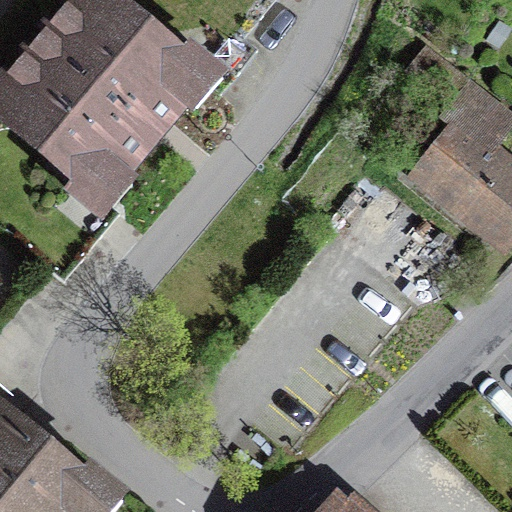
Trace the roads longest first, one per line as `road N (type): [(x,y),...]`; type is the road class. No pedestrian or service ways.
road 1 (residential): [(193,511),(94,427),(77,390),(78,363),(103,314),(289,90),(335,0)]
road 2 (tertiary): [(511,308),(295,511)]
